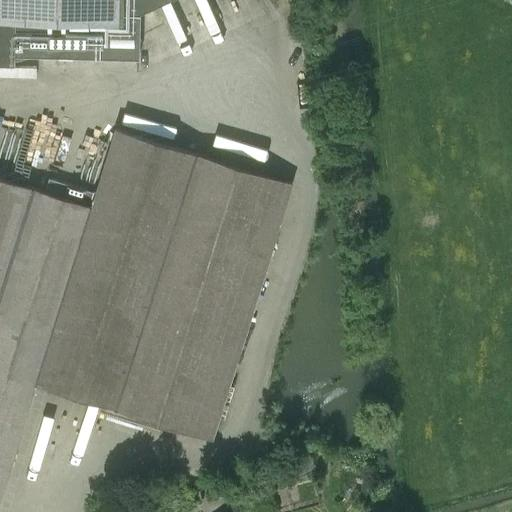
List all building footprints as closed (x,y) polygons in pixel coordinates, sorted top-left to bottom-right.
[(12,54),(80,55),(137,56),(138,12),(164,0),(0,0),(0,63),(12,64),(12,54)] [(283,55),(296,110),(309,107),(296,52),(283,55)] [(0,492),(35,382),(210,438),(291,182),(114,126),(89,204),(0,176),(0,492)] [(53,398),(36,451),(64,460),(81,407),(53,398)] [(260,511),(274,508),(268,486),(228,498),(231,511),(260,511)]
